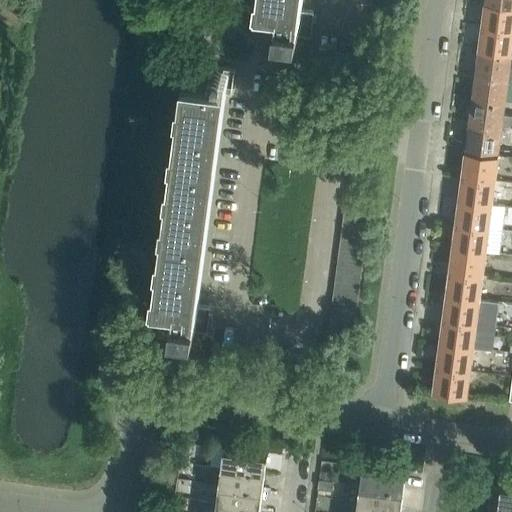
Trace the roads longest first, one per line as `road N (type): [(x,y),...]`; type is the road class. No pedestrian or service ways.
road 1 (residential): [(252,135),(228,319),(312,331),(339,146)]
road 2 (residential): [(123,511),(133,432),(151,403),(176,390),(386,418)]
road 3 (residential): [(386,418),(422,156)]
road 4 (residential): [(422,156),(440,0)]
